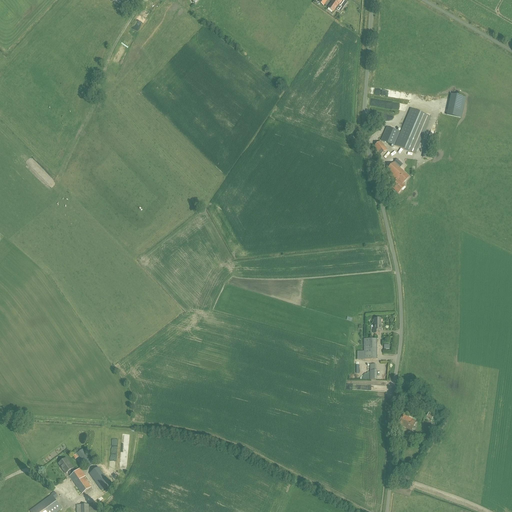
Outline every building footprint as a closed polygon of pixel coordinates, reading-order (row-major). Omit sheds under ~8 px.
[(110,0),(111,0),(124,7),(127,8),(131,0),(130,0),(110,0)] [(343,3),(342,2),(343,0),(332,0),(333,1),(328,8),(333,12),(338,5),(340,6),(340,5),(341,5),(341,6),(342,5),(343,4),(343,3)] [(395,146),(410,152),(415,154),(430,117),(411,108),(395,146)] [(448,121),(443,135),(443,136),(443,138),(443,141),(447,143),(452,143),(454,137),(455,134),(456,125),(457,121),(448,121)] [(397,131),(387,127),(384,126),(379,140),(392,145),(397,131)] [(387,150),(380,141),(373,147),(380,155),(387,150)] [(431,142),(426,141),(423,157),(428,158),(431,142)] [(399,180),(402,184),(409,177),(401,169),(402,169),(400,167),(403,164),(397,159),(386,172),(395,181),(396,180),(398,181),(399,180)] [(399,180),(398,181),(392,187),(398,193),(405,186),(402,184),(399,180)] [(377,359),(377,339),(364,339),(364,351),(357,351),(357,359),(377,359)] [(416,408),(422,396),(412,391),(406,403),(416,408)] [(411,431),(416,421),(403,415),(398,424),(411,431)] [(88,469),(94,465),(83,449),(77,453),(88,469)] [(66,474),(69,471),(72,475),(70,476),(82,494),(91,487),(84,477),(85,476),(80,469),(75,473),(72,469),(73,468),(66,458),(59,464),(66,474)] [(99,467),(90,473),(102,491),(111,484),(99,467)] [(56,511),(62,509),(55,499),(58,497),(54,492),(51,494),(52,495),(30,511),(56,511)]
